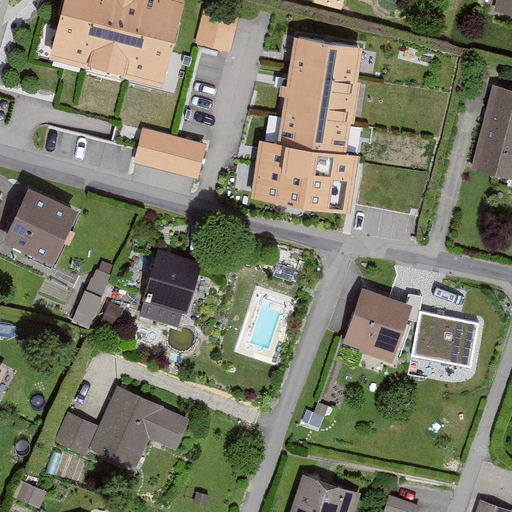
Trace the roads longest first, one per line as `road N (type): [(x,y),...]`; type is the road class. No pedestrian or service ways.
road 1 (residential): [(0,156),(342,243)]
road 2 (residential): [(278,427),(123,364),(103,370),(85,394)]
road 3 (residential): [(342,243),(278,427)]
road 4 (residential): [(342,243),(511,277)]
road 5 (residential): [(455,511),(511,350)]
